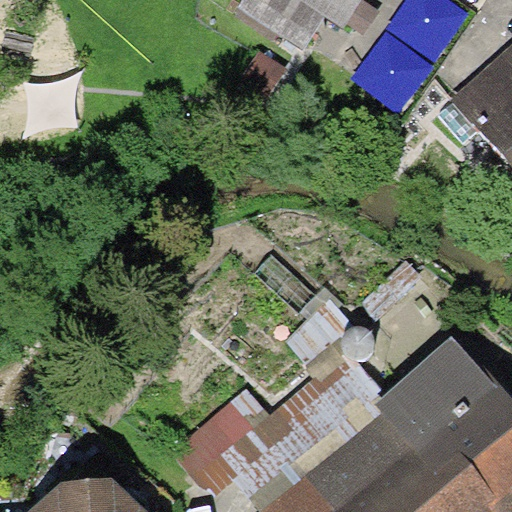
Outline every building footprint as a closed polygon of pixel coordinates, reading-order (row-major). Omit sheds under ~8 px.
[(239,0),(236,5),(304,49),(325,16),(343,27),(360,0),(239,0)] [(511,42),(451,96),(511,164),(511,42)] [(271,253),(254,273),(299,311),(316,291),(271,253)] [(247,389),(173,453),(206,490),(210,489),(217,496),(234,482),(259,511),(261,511),(386,411),(376,401),(382,396),(378,393),(382,388),(338,341),(351,327),(331,301),(286,342),(315,378),(271,415),(247,389)] [(511,511),(511,405),(452,336),(382,396),(376,401),(386,411),(261,511),(511,511)] [(150,511),(112,477),(62,481),(26,511),(150,511)]
